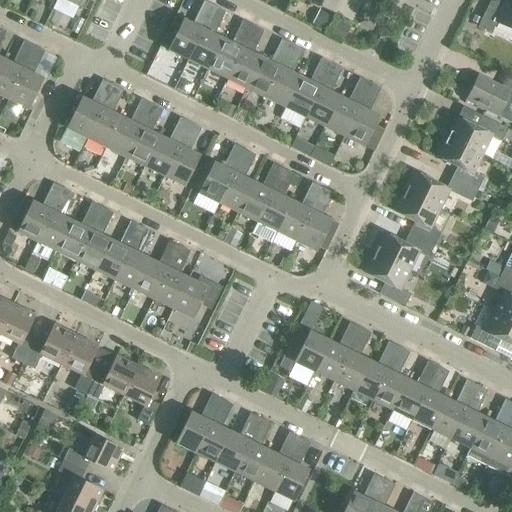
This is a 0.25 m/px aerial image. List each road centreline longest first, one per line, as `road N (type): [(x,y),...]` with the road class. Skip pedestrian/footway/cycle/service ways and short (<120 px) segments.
road 1 (residential): [(482,511),(221,386)]
road 2 (residential): [(360,196),(102,69)]
road 3 (residential): [(276,274),(35,160)]
road 4 (residential): [(314,293),(511,386)]
road 5 (residential): [(192,372),(0,275)]
road 6 (residential): [(413,95),(224,0)]
road 7 (residential): [(221,386),(276,274)]
